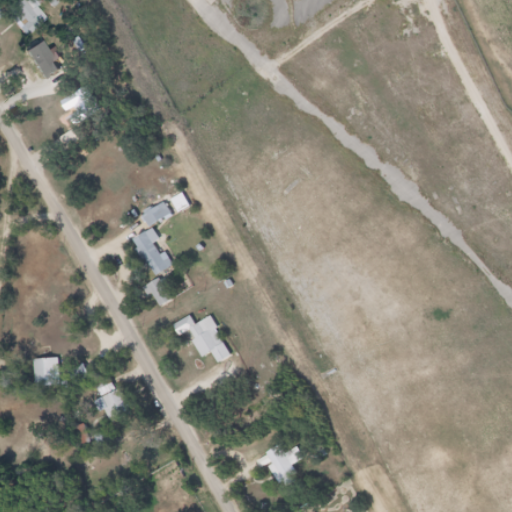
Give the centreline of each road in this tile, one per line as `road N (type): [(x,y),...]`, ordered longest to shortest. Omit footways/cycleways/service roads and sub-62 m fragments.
road 1 (residential): [(237,511),(0,101)]
road 2 (track): [(0,264),(17,130)]
